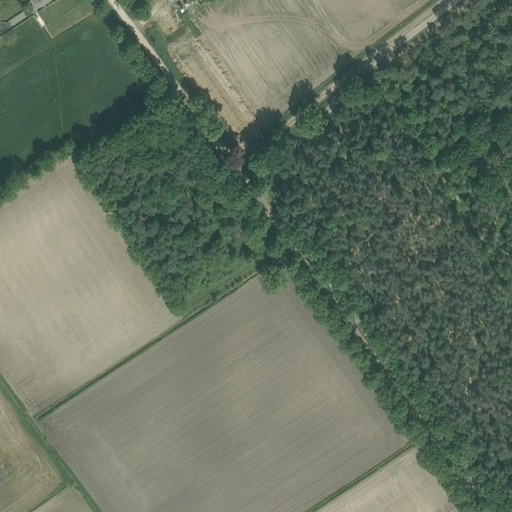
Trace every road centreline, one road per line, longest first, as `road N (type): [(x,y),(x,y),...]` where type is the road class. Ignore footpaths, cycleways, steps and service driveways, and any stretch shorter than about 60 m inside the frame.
road 1 (track): [(277,224),(487,511)]
road 2 (track): [(111,0),(277,224)]
road 3 (track): [(238,168),(441,0)]
